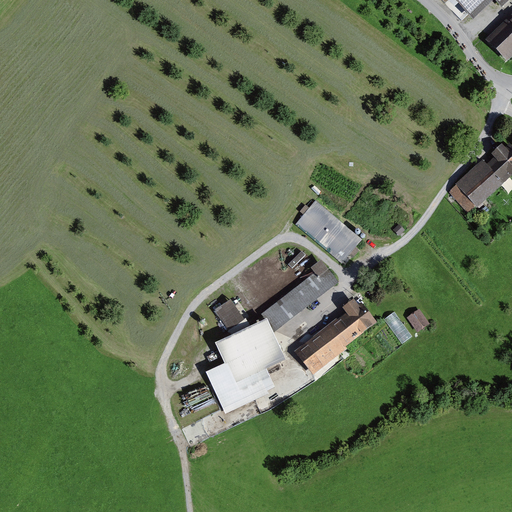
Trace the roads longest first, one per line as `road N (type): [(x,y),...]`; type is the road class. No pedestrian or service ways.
road 1 (track): [(511,110),(503,93),(474,164),(401,248),(364,266),(344,289),(286,244),(212,294),(178,330),(156,381),(184,511)]
road 2 (unclassified): [(424,0),(503,93),(511,91)]
